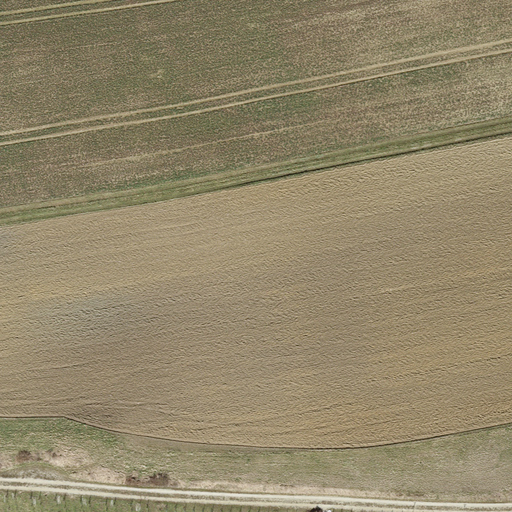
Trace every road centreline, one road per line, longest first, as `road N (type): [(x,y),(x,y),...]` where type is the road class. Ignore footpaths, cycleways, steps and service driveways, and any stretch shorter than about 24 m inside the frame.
road 1 (track): [(511,124),(0,217)]
road 2 (track): [(0,485),(511,507)]
